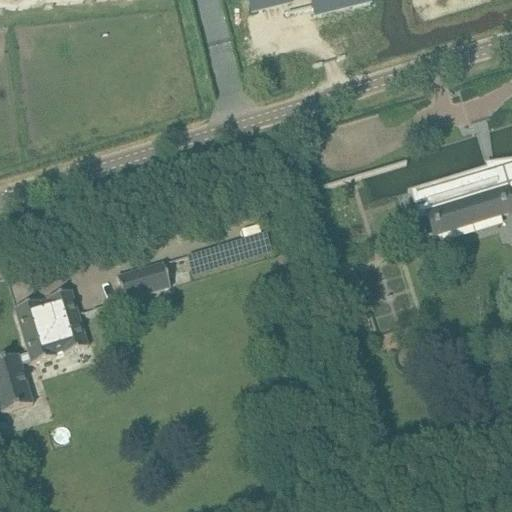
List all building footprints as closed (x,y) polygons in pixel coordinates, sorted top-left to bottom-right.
[(267,0),(272,16),(307,7),(304,0),(267,0)] [(321,0),(326,19),(380,5),(379,0),(321,0)] [(418,221),(430,217),(436,235),(435,236),(436,237),(511,213),(511,160),(511,161),(493,163),(494,165),(495,165),(496,175),(489,177),(486,169),(407,193),(408,194),(410,194),(418,221)] [(162,264),(117,279),(125,302),(169,288),(162,264)] [(380,331),(414,320),(405,291),(371,302),(380,331)] [(38,303),(14,311),(28,356),(18,359),(18,358),(0,362),(0,416),(32,407),(20,367),(30,363),(31,366),(87,349),(71,293),(47,301),(47,304),(39,306),(38,303)]
